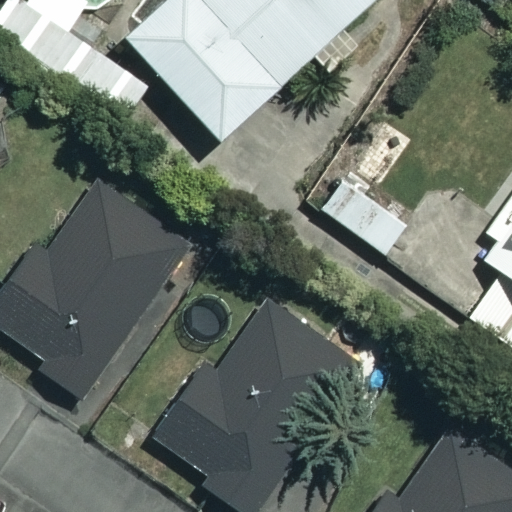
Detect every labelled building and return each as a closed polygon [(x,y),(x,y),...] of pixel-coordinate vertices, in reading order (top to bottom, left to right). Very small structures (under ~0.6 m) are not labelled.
[(87,1),(85,0),(22,0),(7,21),(51,53),(87,1)] [(364,0),(155,0),(122,30),(215,133),(308,49),(326,69),(357,40),(340,21),(364,0)] [(511,0),(503,0),(500,5),(511,12),(511,0)] [(137,77),(87,41),(55,85),(106,121),(137,77)] [(511,188),(487,223),(438,188),(412,224),(341,173),(317,206),(511,345),(511,188)] [(189,246),(101,175),(41,249),(30,240),(0,277),(0,322),(77,384),(189,246)] [(252,511),(354,354),(264,297),(216,372),(199,361),(152,435),(205,470),(199,479),(250,511),(252,511)] [(511,511),(511,464),(449,422),(402,491),(387,481),(365,511),(511,511)]
